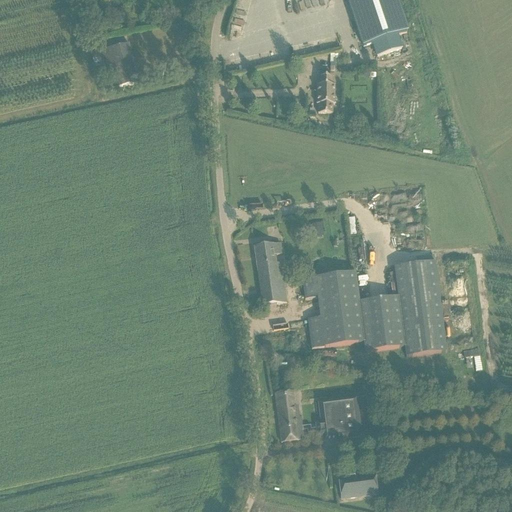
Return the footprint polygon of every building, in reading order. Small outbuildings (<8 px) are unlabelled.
[(346,0),(363,48),(372,45),(377,59),(402,51),(398,36),(406,34),(395,0),(346,0)] [(129,47),(99,53),(108,92),(137,87),(129,47)] [(178,64),(179,76),(193,74),(192,62),(178,64)] [(318,115),(328,115),(332,115),(332,106),(334,106),(334,87),(332,87),(332,78),(318,78),(318,87),(316,87),(316,106),(318,106),(318,115)] [(311,225),(313,240),(323,238),(321,223),(311,225)] [(272,246),(263,247),(253,249),(262,308),(286,304),(280,264),(275,265),(274,257),(283,255),(282,247),(281,247),(280,245),(272,246)] [(317,279),(302,281),(305,301),(317,300),(319,320),(307,321),(311,351),(363,344),(364,354),(404,349),(405,359),(446,354),(434,264),(393,270),(397,299),(359,304),(355,274),(317,279)] [(475,372),(482,371),(481,351),(463,351),(464,359),(474,358),(475,372)] [(294,407),(292,393),(274,395),(281,445),(304,442),(302,431),(307,431),(307,434),(321,432),(323,443),(361,438),(361,436),(370,435),(368,422),(370,422),(367,398),(318,404),(321,429),(310,430),(310,426),(303,427),(302,419),(300,419),(298,406),(294,407)] [(374,475),(338,480),(341,501),(377,496),(374,475)]
